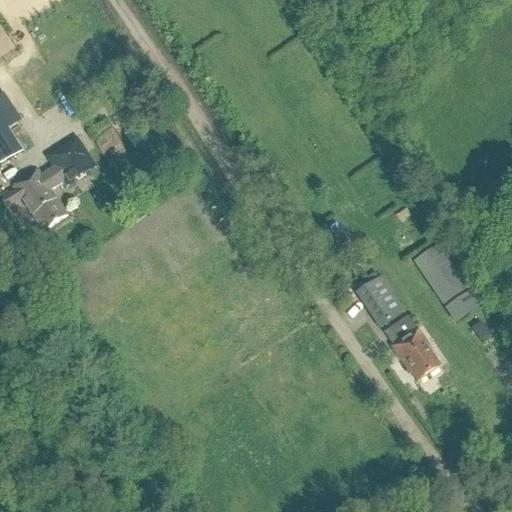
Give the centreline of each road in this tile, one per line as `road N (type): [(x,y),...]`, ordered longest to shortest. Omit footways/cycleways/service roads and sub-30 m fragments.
road 1 (track): [(114,0),(473,511)]
road 2 (track): [(375,511),(511,415)]
